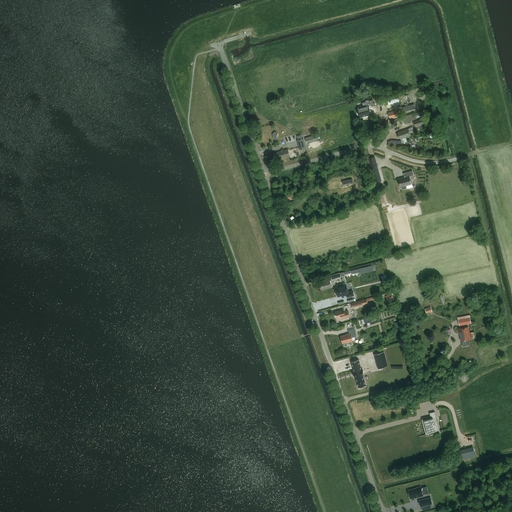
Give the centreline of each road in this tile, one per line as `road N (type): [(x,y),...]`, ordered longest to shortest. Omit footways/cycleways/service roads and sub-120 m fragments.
road 1 (residential): [(382,511),(263,174)]
road 2 (residential): [(263,174),(366,145),(418,161),(458,157)]
road 3 (residential): [(263,174),(219,49)]
